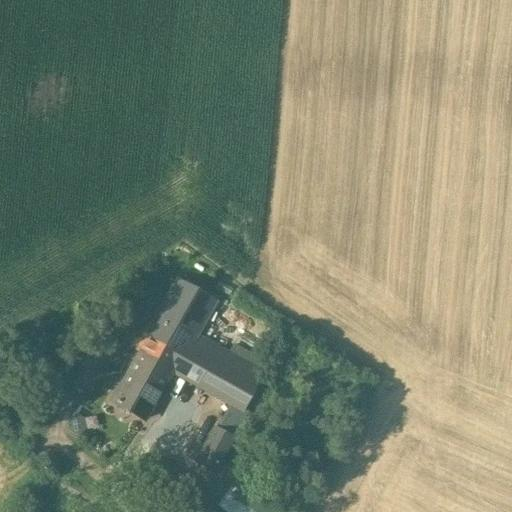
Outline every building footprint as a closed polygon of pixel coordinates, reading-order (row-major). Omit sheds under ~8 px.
[(167,298),(137,352),(139,353),(174,372),(195,336),(204,319),(167,298)] [(263,373),(195,336),(174,372),(175,372),(177,373),(203,388),(204,388),(232,404),(242,410),(243,409),(263,373)] [(174,372),(139,353),(112,402),(144,421),(170,376),(172,371),(174,373),(175,372),(174,372)] [(57,395),(27,367),(18,377),(48,404),(57,395)] [(232,404),(218,429),(233,438),(247,411),(243,409),(242,410),(232,404)] [(83,421),(74,416),(70,424),(70,430),(78,436),(84,428),(83,421)] [(215,428),(196,463),(213,473),(233,438),(218,429),(215,428)] [(192,511),(204,498),(151,456),(133,479),(175,511),(192,511)] [(260,490),(241,475),(231,488),(250,503),(260,490)] [(250,503),(231,488),(217,506),(224,511),(254,511),(257,509),(250,503)]
